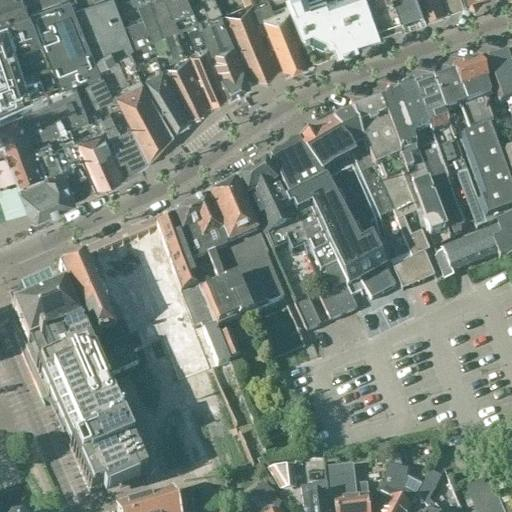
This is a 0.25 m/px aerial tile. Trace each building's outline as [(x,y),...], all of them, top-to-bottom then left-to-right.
[(0,0),(0,19),(27,10),(53,0),(0,0)] [(53,0),(27,10),(0,19),(0,106),(44,88),(44,87),(59,83),(59,85),(73,79),(99,69),(97,62),(74,6),(93,0),(53,0)] [(93,0),(74,6),(97,62),(99,62),(103,71),(102,71),(102,72),(112,92),(115,91),(146,155),(148,155),(173,128),(139,72),(133,56),(136,55),(124,26),(116,7),(113,0),(93,0)] [(191,6),(191,7),(187,0),(139,0),(137,1),(152,37),(177,27),(178,28),(210,102),(227,91),(191,6)] [(187,0),(191,7),(191,6),(227,91),(248,78),(215,0),(187,0)] [(279,63),(252,0),(225,12),(252,77),(279,63)] [(289,0),(252,0),(279,63),(283,61),(310,51),(289,0)] [(289,0),(310,51),(404,20),(395,0),(289,0)] [(395,0),(404,20),(422,13),(418,0),(395,0)] [(419,0),(424,12),(446,4),(444,0),(419,0)] [(175,125),(187,115),(158,55),(151,41),(142,18),(124,26),(136,55),(143,73),(175,125)] [(151,41),(158,55),(187,115),(210,102),(178,28),(151,41)] [(494,137),(501,156),(508,175),(511,186),(511,68),(509,60),(481,67),(494,106),(491,107),(483,110),(494,137)] [(451,79),(430,86),(448,135),(450,134),(455,146),(462,143),(464,148),(471,167),(478,186),(484,204),(481,205),(481,204),(477,206),(485,229),(511,218),(511,186),(508,175),(501,156),(494,137),(483,110),(491,107),(489,99),(479,67),(451,79)] [(97,107),(101,115),(120,157),(123,156),(129,169),(146,155),(115,91),(112,92),(102,72),(84,81),(97,107)] [(0,114),(0,130),(18,178),(44,168),(32,140),(49,133),(75,193),(94,184),(71,130),(67,121),(86,111),(74,83),(0,114)] [(455,146),(450,134),(448,135),(430,86),(417,92),(412,93),(430,140),(436,156),(442,171),(446,183),(455,180),(475,233),(485,229),(477,206),(455,146)] [(451,196),(446,183),(442,171),(436,156),(430,140),(412,93),(395,100),(417,155),(429,186),(433,196),(445,228),(449,227),(454,240),(461,237),(459,231),(463,230),(450,196),(451,196)] [(382,182),(378,184),(393,215),(396,222),(408,249),(411,257),(413,261),(396,267),(393,268),(402,292),(406,290),(434,279),(424,256),(428,254),(421,236),(410,240),(403,223),(420,216),(429,239),(447,232),(445,228),(433,196),(429,186),(417,155),(395,100),(379,106),(380,107),(374,109),(354,116),(351,117),(370,166),(373,173),(377,171),(382,182)] [(97,107),(90,111),(94,119),(101,115),(97,107)] [(94,119),(87,122),(111,177),(126,170),(120,157),(101,115),(94,119)] [(371,198),(381,220),(393,215),(378,184),(382,182),(377,171),(373,173),(370,166),(351,117),(334,125),(341,140),(349,150),(356,162),(367,188),(371,198)] [(87,122),(71,130),(94,184),(111,177),(87,122)] [(315,137),(297,146),(310,163),(364,248),(371,244),(372,244),(377,241),(370,226),(375,223),(381,220),(371,198),(367,188),(356,162),(349,150),(341,140),(334,125),(315,137)] [(32,140),(44,168),(18,178),(29,207),(35,210),(75,193),(49,133),(32,140)] [(297,146),(291,150),(271,163),(269,165),(270,165),(266,168),(293,222),(314,212),(335,251),(330,253),(337,268),(338,268),(345,283),(347,288),(359,282),(370,303),(395,289),(371,244),(364,248),(310,163),(297,146)] [(293,222),(266,168),(266,167),(237,186),(264,243),(265,242),(271,255),(287,247),(291,256),(308,248),(320,275),(326,271),(334,289),(345,283),(338,268),(337,268),(330,253),(335,251),(314,212),(293,222)] [(235,188),(210,202),(224,237),(222,238),(252,311),(286,297),(259,235),(256,236),(235,188)] [(208,203),(174,220),(176,224),(193,266),(192,267),(190,268),(216,332),(254,316),(252,311),(222,238),(208,203)] [(164,225),(155,229),(194,330),(201,327),(217,368),(229,363),(219,338),(216,332),(190,268),(173,225),(171,222),(164,225)] [(511,256),(511,223),(442,252),(443,255),(439,257),(435,261),(445,284),(453,280),(451,275),(497,257),(500,262),(511,256)] [(155,229),(128,240),(145,282),(159,317),(155,318),(165,343),(180,381),(209,370),(194,330),(155,229)] [(125,241),(94,253),(117,312),(128,340),(137,336),(143,352),(165,343),(155,318),(159,317),(145,282),(142,283),(125,241)] [(85,260),(60,270),(67,286),(92,342),(88,344),(104,381),(138,366),(134,355),(143,352),(137,336),(128,340),(117,312),(107,315),(85,260)] [(24,305),(12,310),(13,312),(14,311),(28,346),(29,346),(43,380),(40,381),(48,398),(51,405),(70,449),(72,448),(93,495),(102,491),(105,498),(138,484),(137,482),(148,478),(116,410),(125,406),(117,388),(108,392),(104,381),(88,344),(64,287),(53,292),(48,281),(19,294),(24,305)] [(334,289),(332,290),(344,316),(358,310),(347,288),(345,283),(334,289)] [(344,316),(332,290),(319,296),(331,322),(344,316)] [(309,300),(296,307),(307,333),(321,327),(309,300)] [(231,334),(219,338),(229,363),(241,359),(231,334)] [(191,409),(180,413),(198,462),(209,458),(191,409)] [(0,445),(0,473),(17,468),(10,443),(0,445)] [(291,468),(266,471),(280,493),(294,491),(291,468)] [(388,468),(381,495),(389,499),(382,511),(408,511),(410,509),(416,499),(403,492),(408,473),(388,468)] [(334,511),(369,511),(366,488),(355,489),(352,470),(329,473),(334,511)] [(430,474),(417,499),(429,511),(428,511),(437,511),(429,503),(441,480),(430,474)] [(488,477),(464,489),(474,511),(502,511),(495,496),(488,477)] [(328,486),(301,489),(303,511),(330,511),(329,499),(328,486)] [(244,509),(247,511),(277,511),(281,507),(271,500),(274,496),(262,487),(244,509)] [(154,502),(121,511),(194,511),(189,495),(174,500),(173,498),(155,504),(154,502)] [(205,511),(225,508),(223,495),(203,497),(205,511)]
